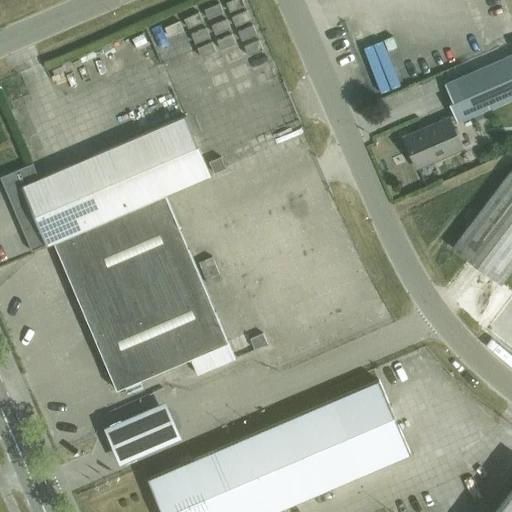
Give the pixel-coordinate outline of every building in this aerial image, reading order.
[(511,98),(511,54),(445,84),(452,102),(449,104),(454,115),(403,137),(417,169),(462,149),(451,125),(511,98)] [(31,165),(0,178),(7,194),(8,196),(23,230),(25,237),(31,251),(32,251),(53,242),(165,196),(210,175),(185,116),(94,155),(38,179),(31,165)] [(511,268),(511,168),(452,247),(501,284),(511,268)] [(165,196),(53,242),(116,391),(193,355),(200,371),(237,354),(165,196)] [(270,334),(274,323),(252,316),(248,327),(270,334)] [(273,511),(409,454),(378,380),(146,479),(160,511),(273,511)] [(164,395),(101,421),(113,452),(116,459),(180,433),(172,413),(164,395)] [(511,511),(511,489),(494,511),(511,511)]
